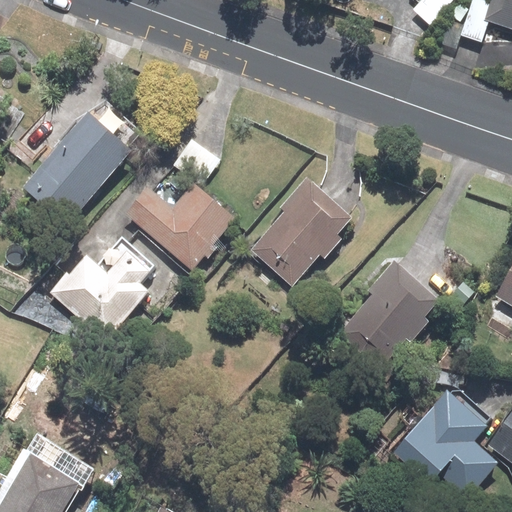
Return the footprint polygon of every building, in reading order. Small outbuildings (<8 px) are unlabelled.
[(423,0),(425,1),(412,14),(430,30),(456,1),(455,0),(423,0)] [(481,46),(487,29),(511,36),(511,0),(491,0),(489,8),(472,3),(460,40),(481,46)] [(135,158),(89,117),(20,194),(66,235),(135,158)] [(340,246),(335,242),(351,224),(308,187),(248,255),(291,293),(318,261),(323,265),(340,246)] [(232,225),(193,193),(173,218),(145,196),(123,223),(191,277),(203,261),(208,265),(218,252),(214,248),(232,225)] [(87,261),(51,298),(89,335),(95,328),(112,343),(150,303),(138,290),(153,274),(123,245),(98,271),(87,261)] [(511,260),(489,297),(511,311),(511,260)] [(438,307),(394,269),(335,337),(378,375),(438,307)] [(490,425),(452,391),(446,398),(441,395),(391,451),(429,485),(435,478),(462,502),(495,465),(472,444),(490,425)] [(511,404),(481,447),(511,470),(511,404)] [(70,511),(88,481),(35,450),(0,508),(0,511),(70,511)]
